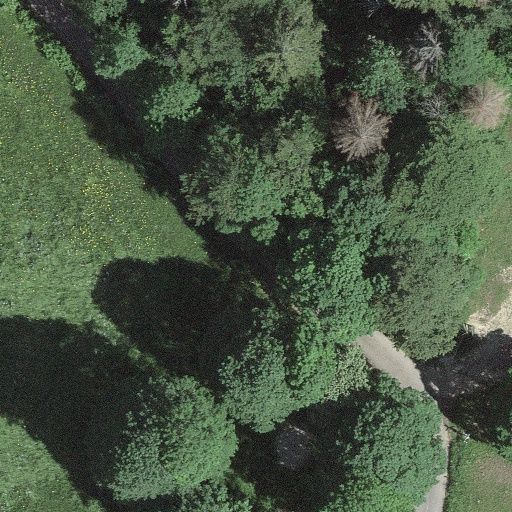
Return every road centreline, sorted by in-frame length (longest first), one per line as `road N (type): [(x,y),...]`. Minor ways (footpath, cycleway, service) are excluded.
road 1 (unclassified): [(76,0),(426,410),(444,468),(436,511)]
road 2 (track): [(426,410),(511,301)]
